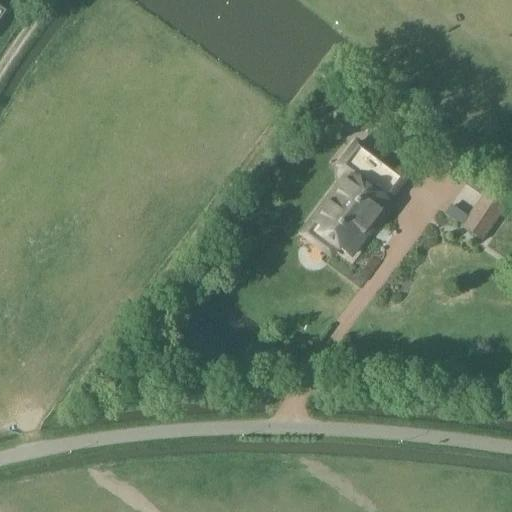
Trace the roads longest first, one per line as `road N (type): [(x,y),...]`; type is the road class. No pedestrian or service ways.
road 1 (unclassified): [(0,457),(162,429),(278,427),(511,447)]
road 2 (track): [(278,427),(418,208)]
